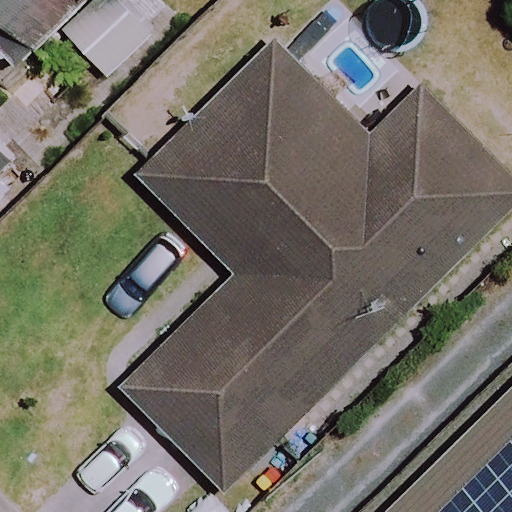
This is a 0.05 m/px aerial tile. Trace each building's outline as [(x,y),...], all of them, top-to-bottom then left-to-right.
[(0,0),(0,34),(30,65),(50,47),(52,49),(102,0),(0,0)] [(117,76),(163,34),(131,0),(122,0),(82,38),(117,76)] [(247,272),(131,383),(240,492),(511,219),(511,156),(437,80),(384,129),(291,35),(147,171),(247,272)] [(0,182),(24,158),(0,132),(0,182)] [(511,511),(511,397),(399,511),(511,511)]
